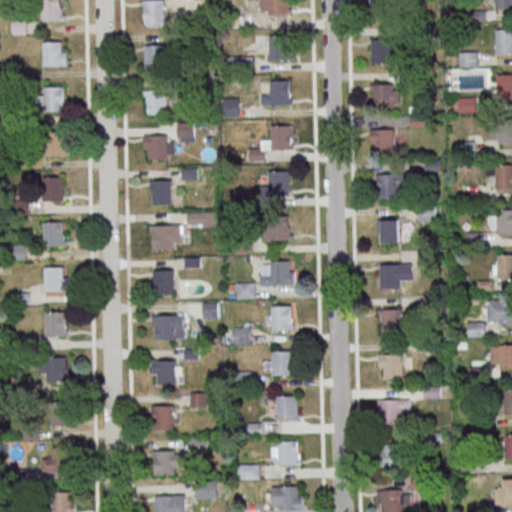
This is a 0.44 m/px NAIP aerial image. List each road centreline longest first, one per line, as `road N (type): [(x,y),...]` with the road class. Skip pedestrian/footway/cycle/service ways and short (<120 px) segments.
road 1 (residential): [(341,511),(329,0)]
road 2 (residential): [(114,511),(102,0)]
